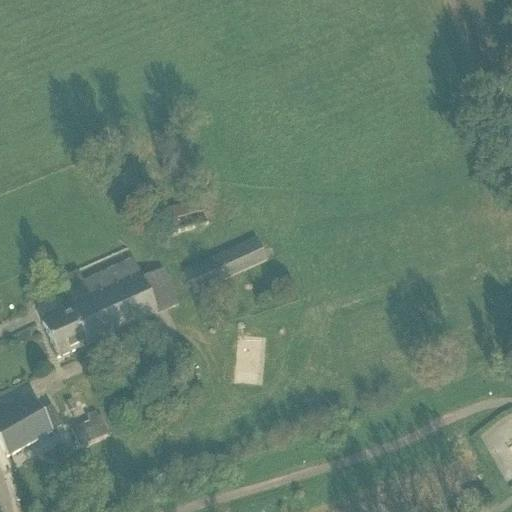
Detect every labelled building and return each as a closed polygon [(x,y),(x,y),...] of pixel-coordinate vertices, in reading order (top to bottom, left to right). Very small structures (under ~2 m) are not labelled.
[(163,240),(208,228),(201,200),(155,212),(163,240)] [(266,262),(255,240),(255,238),(182,271),(193,295),(266,262)] [(71,311),(41,324),(57,360),(75,352),(156,316),(140,279),(132,260),(82,283),(62,292),(71,311)] [(51,433),(40,414),(33,403),(0,421),(0,447),(7,459),(51,433)] [(78,449),(106,438),(96,411),(85,416),(88,423),(71,430),(78,449)]
